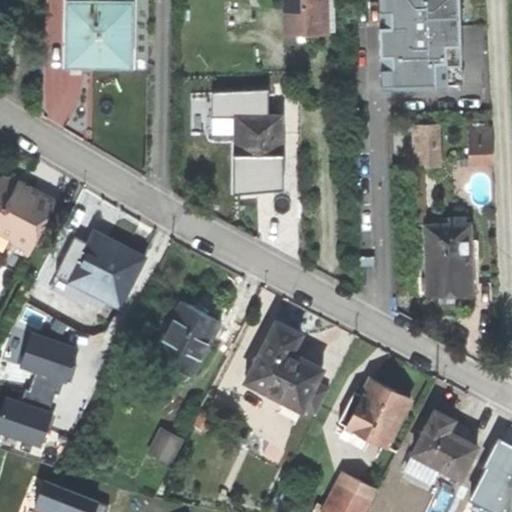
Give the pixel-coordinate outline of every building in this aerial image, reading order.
[(284,0),(285,18),(285,34),(309,33),(328,33),(327,21),(326,0),(284,0)] [(378,0),(381,85),(385,85),(383,26),(389,26),(388,0),(378,0)] [(459,0),(388,0),(389,26),(383,26),(385,85),(442,83),(458,83),(457,27),(460,27),(459,0)] [(130,66),(131,3),(68,3),(68,48),(92,48),(92,65),(106,65),(130,66)] [(309,41),(309,33),(285,34),(286,42),(309,41)] [(68,65),(92,65),(92,48),(68,48),(68,65)] [(210,93),(211,116),(235,116),(268,115),(268,92),(210,93)] [(235,116),(235,154),(282,154),(282,135),(282,118),(268,118),(268,115),(235,116)] [(435,123),(411,124),(413,167),(423,166),(436,166),(435,123)] [(492,129),(472,129),(472,142),(470,142),(470,161),(493,161),(492,129)] [(282,154),(235,154),(236,175),(233,175),(233,191),(283,191),(282,154)] [(425,226),(423,166),(413,167),(415,226),(425,226)] [(11,246),(27,255),(56,200),(31,187),(17,180),(16,183),(1,174),(0,175),(0,245),(8,251),(11,246)] [(470,224),(464,224),(450,225),(425,226),(427,275),(444,275),(447,275),(447,271),(472,270),(471,249),(470,224)] [(105,298),(119,305),(145,257),(121,244),(96,231),(70,279),(82,286),(77,295),(100,308),(105,298)] [(472,272),(472,270),(447,271),(447,275),(444,275),(444,282),(474,281),(474,272),(472,272)] [(191,378),(221,322),(201,311),(181,301),(152,357),(191,378)] [(316,382),(323,368),(304,358),(291,351),(301,332),(279,320),(246,379),(284,399),(281,405),(298,414),(303,407),(315,413),(328,389),(316,382)] [(77,349),(31,334),(21,364),(35,369),(30,385),(55,393),(58,394),(63,379),(67,380),(72,364),(77,349)] [(76,366),(72,364),(67,380),(71,382),(74,374),(76,366)] [(385,447),(410,399),(391,389),(371,379),(362,395),(354,391),(339,423),(347,428),(342,437),(361,447),(367,438),(385,447)] [(48,412),(55,393),(30,385),(29,389),(25,388),(20,403),(6,398),(0,415),(0,430),(42,444),(46,430),(52,413),(48,412)] [(436,411),(414,453),(440,467),(460,477),(476,447),(448,432),(454,420),(447,416),(436,411)] [(55,414),(52,413),(46,430),(50,431),(52,423),(55,414)] [(161,425),(150,449),(172,459),(183,435),(161,425)] [(440,467),(414,453),(409,450),(403,463),(434,479),(440,467)] [(480,511),(511,511),(511,493),(504,489),(511,470),(511,459),(503,455),(476,510),(480,511)] [(324,511),(363,511),(377,488),(346,472),(324,511)] [(106,511),(109,506),(44,482),(35,508),(44,511),(106,511)]
